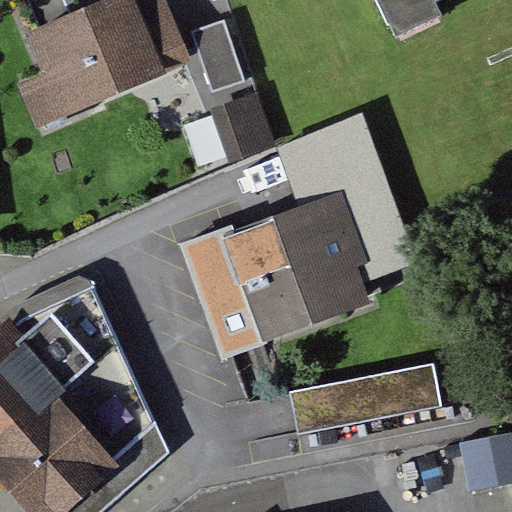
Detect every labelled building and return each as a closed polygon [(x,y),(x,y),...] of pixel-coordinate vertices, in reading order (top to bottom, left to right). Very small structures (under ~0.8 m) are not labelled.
[(162,68),(154,48),(183,36),(168,0),(150,0),(137,6),(134,0),(103,0),(30,29),(46,69),(20,79),(36,118),(162,68)] [(478,0),(388,0),(404,34),(478,0)] [(262,88),(218,106),(241,163),(285,146),(262,88)] [(400,250),(374,179),(197,243),(227,325),(248,317),(259,346),(390,299),(375,259),(400,250)] [(84,317),(37,355),(14,326),(0,337),(0,461),(40,511),(49,511),(166,418),(84,317)] [(442,360),(296,387),(304,429),(450,402),(442,360)]
